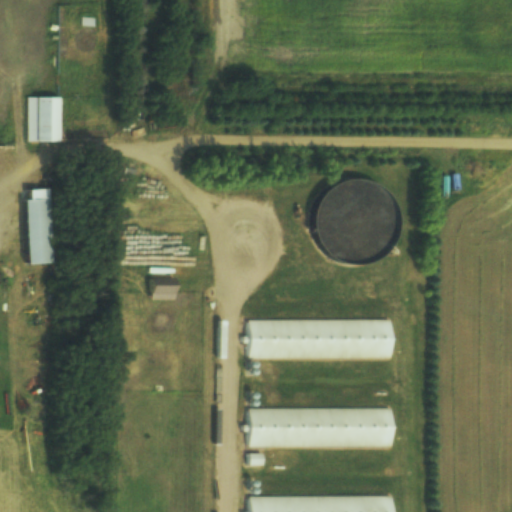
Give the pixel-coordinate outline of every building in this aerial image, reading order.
[(25,143),(56,143),(56,99),(25,98),(25,143)] [(380,217),(371,184),(344,183),(323,189),(320,233),(329,265),(353,266),(378,259),(380,217)] [(46,200),(20,201),(21,265),(47,265),(46,200)] [(172,278),(147,279),(147,300),(172,300),(172,278)] [(390,321),(244,321),(244,360),(390,360),(390,321)] [(389,409),(244,409),(244,449),(389,449),(389,409)] [(389,511),(390,497),(244,497),(243,511),(389,511)]
